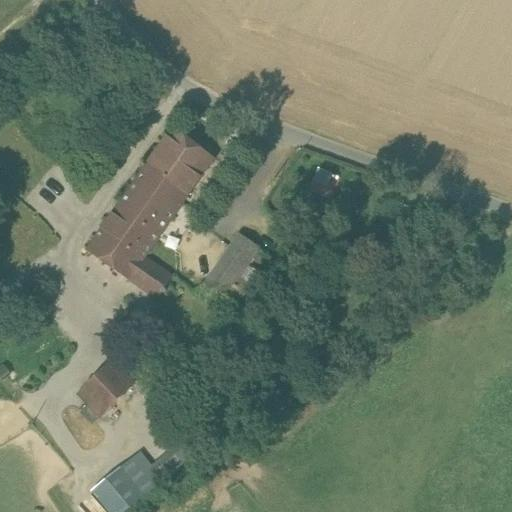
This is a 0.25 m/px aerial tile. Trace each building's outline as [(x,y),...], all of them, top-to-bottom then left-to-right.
[(173,128),(86,251),(157,300),(174,277),(146,258),(215,159),(173,128)] [(241,235),(221,264),(239,276),(248,263),(259,248),(241,235)] [(261,273),(248,263),(239,276),(238,278),(251,287),(261,273)] [(221,264),(202,291),(220,304),(229,291),(238,278),(239,276),(221,264)] [(251,287),(238,278),(229,291),(242,300),(251,287)] [(70,300),(60,304),(71,329),(80,325),(70,300)] [(111,364),(81,393),(102,415),(132,386),(111,364)] [(144,497),(164,480),(141,452),(121,469),(144,497)] [(124,511),(144,497),(121,469),(93,491),(110,511),(124,511)]
